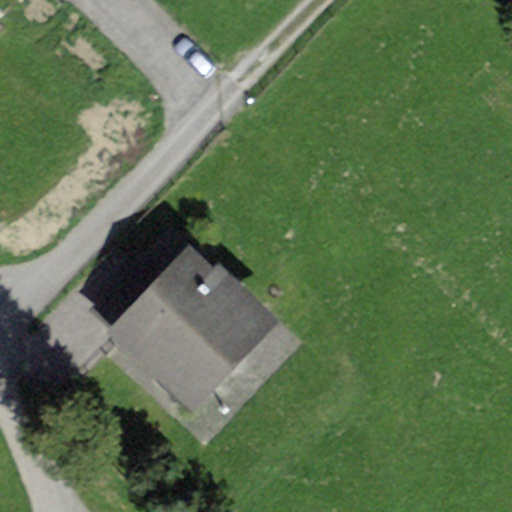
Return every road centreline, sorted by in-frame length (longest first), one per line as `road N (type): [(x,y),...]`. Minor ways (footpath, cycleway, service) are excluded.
road 1 (track): [(344,0),(221,121)]
road 2 (track): [(49,511),(0,373)]
